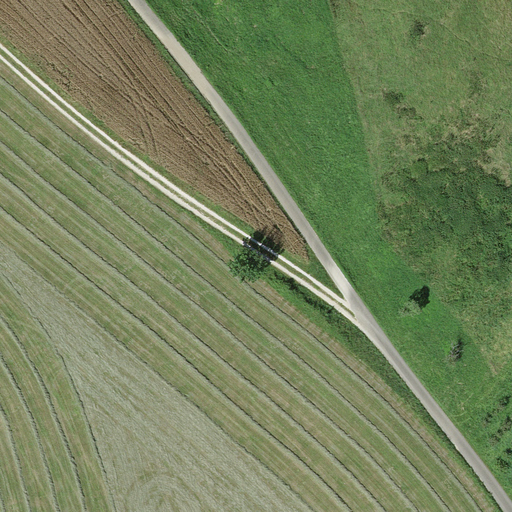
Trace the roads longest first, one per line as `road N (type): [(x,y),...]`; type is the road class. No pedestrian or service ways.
road 1 (track): [(135,0),(227,115),(364,318),(511,511)]
road 2 (track): [(364,318),(103,139),(0,49)]
